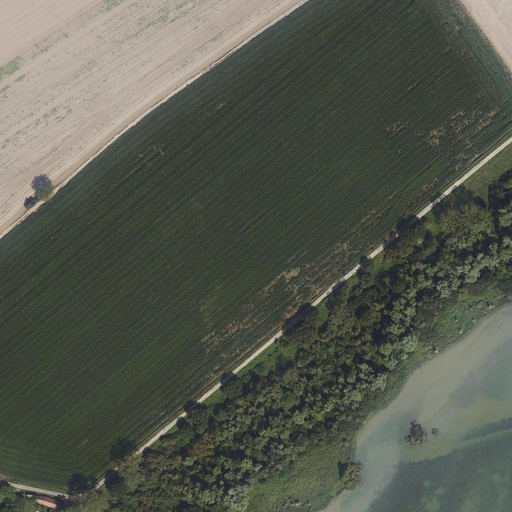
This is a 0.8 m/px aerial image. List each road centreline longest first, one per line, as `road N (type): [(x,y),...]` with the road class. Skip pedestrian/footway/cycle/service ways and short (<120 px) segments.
road 1 (unclassified): [(172,422),(511,137)]
road 2 (track): [(306,0),(168,96),(0,237)]
road 3 (track): [(0,481),(87,494),(172,422)]
